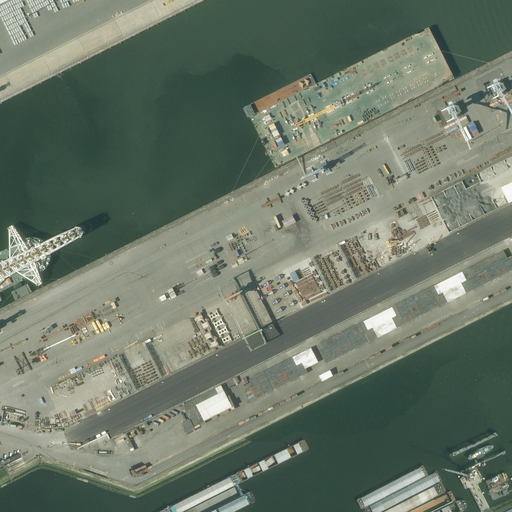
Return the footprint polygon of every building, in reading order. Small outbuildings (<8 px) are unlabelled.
[(511,181),(501,187),(507,202),(511,200),(511,181)] [(352,211),(337,211),(330,194),(326,196),(326,199),(319,199),(320,200),(324,200),(320,202),(327,218),(339,212),(341,216),(352,211)] [(467,255),(470,253),(471,255),(503,241),(500,234),(465,249),(467,255)] [(381,251),(382,254),(383,254),(385,260),(389,258),(386,249),(381,251)] [(505,253),(433,283),(439,296),(441,295),(442,297),(444,296),(446,300),(511,272),(511,257),(511,256),(507,258),(505,253)] [(393,310),(319,339),(324,350),(320,352),(324,362),(370,343),(367,338),(369,337),(369,338),(374,336),(375,338),(397,329),(392,318),(397,316),(396,313),(394,310),(393,310)] [(331,318),(308,328),(311,335),(338,323),(336,319),(332,320),(331,318)] [(271,355),(306,341),(303,333),(268,347),(271,355)] [(194,338),(167,351),(175,369),(203,357),(194,338)] [(70,345),(72,349),(85,343),(83,339),(70,345)] [(312,348),(286,359),(291,371),(287,372),(286,370),(276,374),(277,378),(274,380),(275,382),(272,383),(274,388),(295,379),(294,377),(297,376),(297,377),(307,373),(305,368),(318,363),(312,348)] [(61,370),(66,368),(73,365),(71,361),(59,366),(61,370)] [(330,370),(319,375),(321,381),(333,376),(330,370)] [(198,423),(232,408),(222,386),(182,403),(189,419),(182,423),(185,431),(199,425),(198,423)] [(114,439),(117,445),(128,440),(125,434),(114,439)]
